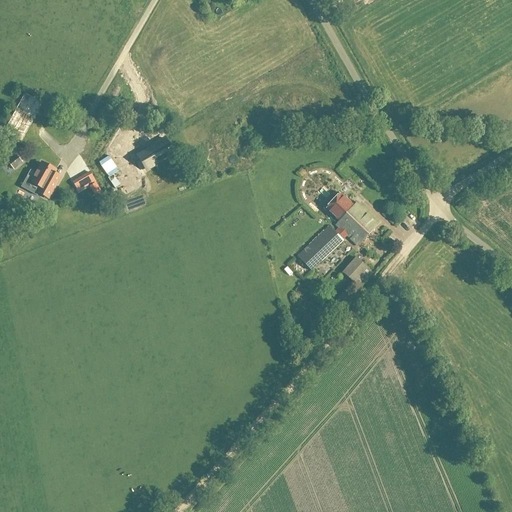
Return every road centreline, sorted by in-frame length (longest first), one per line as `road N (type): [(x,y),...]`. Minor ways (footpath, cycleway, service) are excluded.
road 1 (track): [(438,207),(179,511)]
road 2 (unclassified): [(438,207),(315,0)]
road 3 (unclassified): [(95,107),(151,0)]
